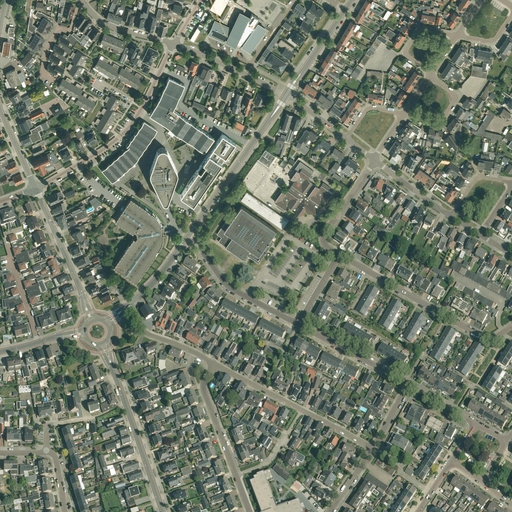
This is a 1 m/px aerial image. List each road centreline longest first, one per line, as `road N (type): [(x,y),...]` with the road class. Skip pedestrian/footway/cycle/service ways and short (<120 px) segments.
road 1 (residential): [(511,330),(490,341),(340,254)]
road 2 (secondary): [(162,511),(102,345)]
road 3 (residential): [(299,323),(230,288),(188,236)]
road 4 (secondary): [(203,213),(285,95)]
road 5 (residential): [(35,188),(105,147),(143,108)]
road 6 (tertiary): [(87,313),(35,188)]
road 7 (unclassified): [(408,382),(299,323)]
road 8 (residential): [(285,95),(173,43)]
road 9 (residential): [(237,476),(204,391),(214,364)]
